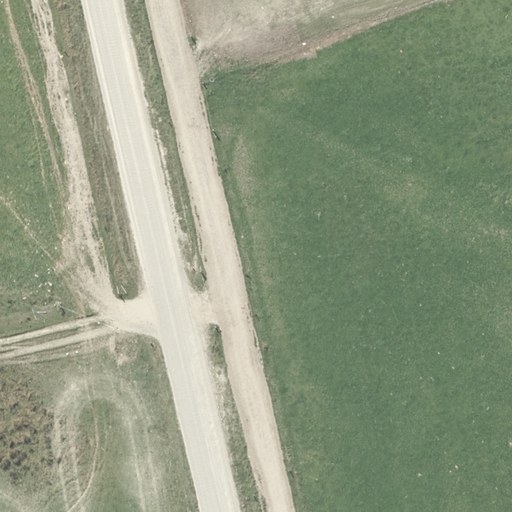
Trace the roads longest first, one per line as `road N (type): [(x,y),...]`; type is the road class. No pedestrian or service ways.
road 1 (unclassified): [(228,511),(114,0)]
road 2 (track): [(234,297),(167,0)]
road 3 (track): [(182,308),(234,297),(282,511)]
